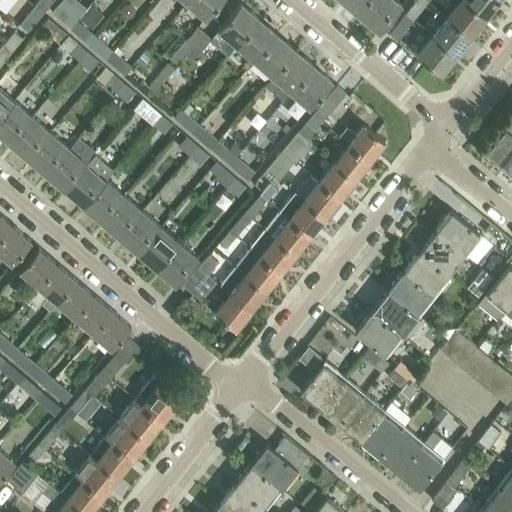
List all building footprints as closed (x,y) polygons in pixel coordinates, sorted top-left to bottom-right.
[(38,0),(35,4),(43,11),(52,0),(38,0)] [(91,0),(78,15),(88,25),(101,9),(91,0)] [(186,0),(186,1),(187,1),(204,15),(204,16),(205,17),(218,0),(186,0)] [(258,16),(240,1),(241,1),(240,0),(217,27),(236,43),(258,16)] [(343,0),(359,14),(370,0),(343,0)] [(379,30),(402,3),(398,0),(370,0),(359,14),(379,30)] [(486,15),(467,0),(451,0),(456,3),(447,14),(446,14),(471,34),(471,33),(480,21),(485,15),(486,15)] [(467,0),(486,15),(486,14),(495,2),(496,0),(467,0)] [(421,7),(413,1),(404,12),(412,18),(421,7)] [(34,23),(43,11),(35,4),(25,16),(34,23)] [(59,4),(52,12),(67,25),(74,17),(59,4)] [(471,34),(446,14),(439,8),(433,15),(441,22),(432,33),(431,33),(456,52),(465,40),(470,34),(471,34)] [(277,32),(276,31),(276,32),(264,22),(259,17),(258,16),(236,43),(254,58),(277,32)] [(61,27),(48,17),(40,27),(52,37),(61,27)] [(74,17),(67,25),(83,38),(89,30),(74,17)] [(398,20),(389,31),(397,37),(406,26),(398,20)] [(202,31),(195,25),(185,37),(184,37),(168,56),(176,63),(192,43),(202,31)] [(22,37),(14,30),(4,42),(12,49),(22,37)] [(210,37),(202,31),(192,43),(199,49),(210,37)] [(295,47),(294,47),(283,37),(277,33),(277,32),(254,58),(272,74),(295,47)] [(431,33),(431,34),(432,34),(417,52),(417,51),(416,52),(440,72),(441,71),(455,53),(456,52),(431,33)] [(95,36),(89,43),(101,53),(107,46),(95,36)] [(88,50),(77,41),(68,51),(79,60),(88,50)] [(0,64),(12,49),(4,42),(0,46),(0,64)] [(313,63),(312,63),(301,53),(295,48),(295,47),(272,74),(264,83),(273,91),(281,81),(290,89),(290,90),(313,63)] [(98,59),(88,50),(79,60),(90,70),(98,59)] [(114,51),(107,59),(119,69),(126,61),(114,51)] [(142,52),(136,59),(142,64),(148,57),(142,52)] [(313,63),(290,90),(291,90),(309,105),(308,105),(309,106),(332,79),(331,78),(331,79),(313,64),(314,63),(313,63)] [(124,82),(114,73),(105,83),(116,92),(124,82)] [(135,91),(124,82),(116,92),(126,101),(135,91)] [(347,92),(337,84),(313,113),(322,120),(347,92)] [(0,111),(12,98),(0,87),(0,111)] [(262,152),(304,106),(293,97),(251,143),(262,152)] [(0,132),(8,140),(31,114),(12,98),(0,111),(0,132)] [(161,113),(151,104),(142,114),(152,123),(161,113)] [(181,109),(174,116),(190,129),(196,122),(181,109)] [(172,122),(161,113),(152,123),(163,132),(172,122)] [(322,120),(313,113),(297,131),(307,138),(322,120)] [(27,156),(49,129),(31,114),(8,140),(27,156)] [(231,124),(230,123),(219,114),(199,137),(211,148),(218,140),(231,124)] [(511,155),(511,120),(510,119),(485,150),(486,151),(486,150),(504,164),(503,165),(504,165),(511,155)] [(384,139),(374,131),(363,122),(355,132),(346,125),(339,134),(348,142),(349,141),(370,157),(384,139)] [(45,171),(67,145),(49,129),(27,156),(45,171)] [(310,142),(306,139),(307,138),(297,131),(282,149),(295,160),(310,142)] [(198,145),(187,136),(179,146),(189,155),(198,145)] [(218,140),(211,148),(230,163),(236,155),(229,149),(218,140)] [(355,176),(370,157),(349,141),(348,142),(334,159),(355,176)] [(234,142),(229,149),(236,155),(242,149),(234,142)] [(63,187),(86,161),(67,145),(45,171),(63,187)] [(209,154),(198,145),(189,155),(200,164),(209,154)] [(295,160),(282,149),(267,166),(280,178),(295,160)] [(82,203),(104,177),(105,177),(113,168),(95,152),(87,162),(86,161),(63,187),(82,203)] [(340,194),(355,176),(334,159),(319,178),(340,194)] [(242,161),(236,168),(248,179),(255,171),(242,161)] [(224,167),(215,177),(226,186),(235,176),(224,167)] [(291,197),(303,185),(288,171),(276,183),(291,197)] [(235,176),(226,186),(237,195),(245,185),(235,176)] [(100,219),(122,192),(105,177),(104,177),(82,203),(100,219)] [(340,194),(319,178),(304,197),(325,214),(326,213),(329,215),(336,207),(333,204),(340,194)] [(276,187),(269,181),(260,191),(267,197),(276,187)] [(267,197),(260,191),(244,210),(251,216),(267,197)] [(119,235),(141,208),(122,192),(100,219),(119,235)] [(310,233),(325,214),(304,197),(289,216),(310,233)] [(137,250),(159,224),(141,208),(119,235),(137,250)] [(450,209),(434,229),(465,254),(481,233),(450,209)] [(251,216),(244,210),(229,228),(236,234),(251,216)] [(0,212),(0,235),(11,222),(0,212)] [(295,251),(310,233),(289,216),(274,235),(295,251)] [(30,239),(11,222),(0,235),(0,251),(11,261),(30,239)] [(156,267),(178,240),(159,224),(137,250),(156,267)] [(295,251),(274,235),(265,227),(250,246),(280,269),(295,251)] [(229,228),(219,239),(226,245),(236,234),(229,228)] [(465,254),(434,229),(418,249),(449,274),(465,254)] [(178,240),(156,267),(174,283),(197,256),(178,240)] [(56,261),(38,246),(16,271),(24,277),(27,274),(37,283),(56,261)] [(280,269),(250,246),(235,264),(266,288),(280,269)] [(449,274),(418,249),(402,269),(433,294),(449,274)] [(218,260),(208,252),(198,264),(207,272),(218,260)] [(492,254),(483,265),(493,273),(504,259),(498,254),(492,254)] [(74,276),(56,261),(37,283),(48,293),(41,301),(49,308),(56,299),(55,298),(74,276)] [(511,299),(511,265),(508,263),(477,301),(497,318),(504,310),(511,299)] [(216,280),(207,272),(198,264),(182,283),(200,298),(216,280)] [(266,288),(235,264),(220,283),(229,291),(229,290),(251,307),(266,288)] [(433,294),(402,269),(386,289),(417,314),(433,294)] [(92,292),(74,276),(55,298),(56,299),(74,314),(92,292)] [(473,279),(468,286),(478,294),(483,288),(473,279)] [(417,314),(386,289),(371,308),(402,333),(417,314)] [(235,327),(251,307),(229,290),(229,291),(214,310),(235,327)] [(110,307),(92,292),(74,314),(91,329),(110,307)] [(130,324),(110,307),(91,329),(111,347),(130,324)] [(402,333),(371,308),(355,329),(386,354),(402,333)] [(448,356),(465,336),(455,328),(450,334),(447,338),(439,349),(448,356)] [(0,332),(0,346),(3,348),(9,341),(0,332)] [(125,359),(127,361),(140,346),(128,336),(100,369),(110,377),(125,359)] [(457,364),(474,343),(465,336),(448,356),(457,364)] [(467,371),(484,351),(474,343),(457,364),(467,371)] [(309,345),(299,357),(311,367),(320,355),(309,345)] [(368,346),(361,354),(372,363),(379,354),(368,346)] [(22,351),(15,359),(27,369),(34,361),(22,351)] [(476,379),(493,359),(484,351),(467,371),(476,379)] [(345,374),(325,358),(300,388),(320,405),(345,374)] [(486,387),(503,367),(493,359),(476,379),(486,387)] [(34,361),(27,369),(39,379),(46,372),(34,361)] [(11,363),(5,371),(17,381),(23,374),(11,363)] [(392,367),(387,374),(400,385),(406,378),(392,367)] [(495,394),(511,374),(503,367),(486,387),(495,394)] [(110,377),(100,369),(85,386),(95,395),(110,377)] [(134,396),(162,418),(177,399),(167,391),(172,385),(154,371),(134,396)] [(35,384),(23,374),(17,381),(29,392),(35,384)] [(364,391),(345,374),(320,405),(339,421),(364,391)] [(511,393),(511,374),(495,394),(505,402),(511,393)] [(405,380),(399,388),(410,397),(416,389),(405,380)] [(59,383),(53,391),(64,401),(71,393),(59,383)] [(96,435),(108,423),(98,412),(115,396),(105,386),(76,413),(96,435)] [(384,407),(364,391),(339,421),(359,437),(384,407)] [(86,400),(79,394),(69,405),(77,411),(86,400)] [(49,395),(42,403),(54,413),(60,405),(49,395)] [(147,436),(162,418),(134,396),(120,414),(147,436)] [(77,411),(69,405),(60,416),(67,423),(77,411)] [(403,423),(384,407),(359,437),(379,454),(403,423)] [(120,414),(104,434),(132,456),(147,436),(120,414)] [(490,422),(477,438),(486,444),(498,428),(490,422)] [(423,439),(403,423),(379,454),(398,470),(423,439)] [(423,439),(398,470),(418,486),(443,456),(442,455),(452,444),(432,428),(423,439)] [(56,436),(48,430),(39,441),(46,447),(56,436)] [(132,456),(104,434),(90,452),(117,474),(132,456)] [(284,434),(274,447),(266,441),(250,461),(281,486),(307,453),(284,434)] [(474,459),(486,444),(477,438),(466,453),(474,459)] [(46,447),(39,441),(29,452),(36,459),(46,447)] [(0,476),(14,460),(0,447),(0,476)] [(117,474),(90,452),(75,471),(102,493),(117,474)] [(462,457),(446,478),(454,485),(470,464),(462,457)] [(7,478),(22,491),(38,473),(23,459),(7,478)] [(281,486),(250,461),(234,481),(265,506),(281,486)] [(511,498),(511,466),(496,486),(511,498)] [(87,511),(102,493),(75,471),(60,489),(87,511)] [(442,506),(457,487),(454,485),(446,478),(431,497),(442,506)] [(260,511),(265,506),(234,481),(218,501),(231,511),(260,511)] [(87,511),(60,489),(60,490),(49,482),(42,490),(50,496),(41,507),(48,511),(87,511)] [(487,511),(511,511),(511,498),(496,486),(480,506),(487,511)] [(343,511),(345,510),(325,494),(310,511),(343,511)] [(305,496),(301,500),(310,507),(313,503),(305,496)] [(231,511),(218,501),(209,511),(231,511)]
